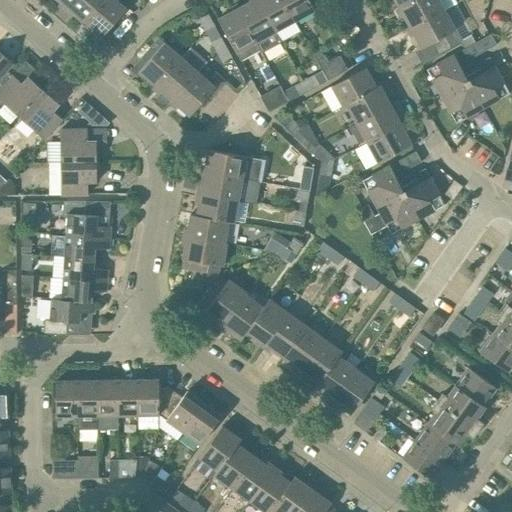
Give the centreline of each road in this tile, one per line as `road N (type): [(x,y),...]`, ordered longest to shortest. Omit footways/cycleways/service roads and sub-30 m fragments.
road 1 (unclassified): [(405,511),(154,320)]
road 2 (unclassified): [(154,320),(146,273),(162,182),(158,148),(93,82)]
road 3 (residential): [(511,211),(442,151),(354,0)]
road 4 (residential): [(34,511),(30,348)]
road 5 (residential): [(30,348),(119,348),(154,320)]
road 6 (residential): [(188,0),(141,30),(93,82)]
road 7 (unclassified): [(93,82),(0,0)]
